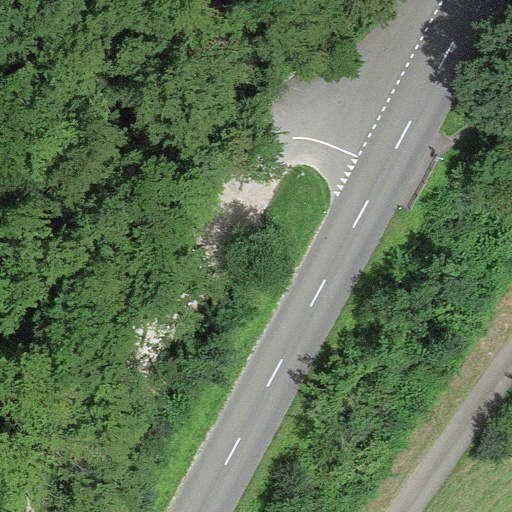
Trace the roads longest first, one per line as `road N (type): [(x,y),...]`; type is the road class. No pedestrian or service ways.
road 1 (secondary): [(204,511),(475,0)]
road 2 (track): [(16,511),(129,385),(240,167),(271,143),(302,137),(387,165)]
road 3 (unclassified): [(511,356),(405,511)]
